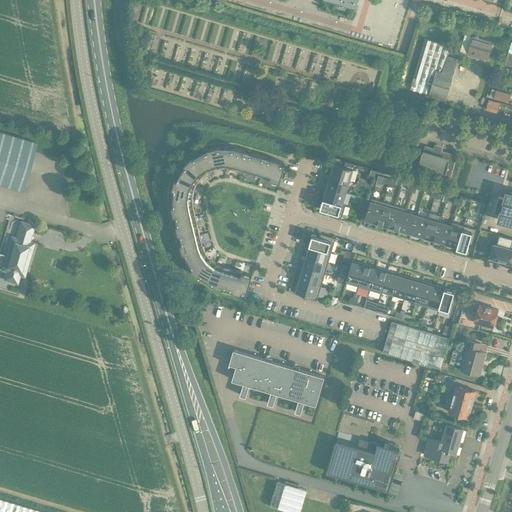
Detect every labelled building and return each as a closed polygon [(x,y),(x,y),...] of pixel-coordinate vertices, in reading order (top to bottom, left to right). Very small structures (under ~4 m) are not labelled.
[(420,10),(412,8),(409,19),(417,22),(420,10)] [(492,42),(473,36),(468,53),(487,59),(492,42)] [(429,94),(436,71),(442,73),(447,56),(450,46),(425,38),(410,89),(429,94)] [(442,73),(436,71),(429,94),(446,99),(458,59),(447,56),(442,73)] [(508,102),(510,94),(496,90),(495,90),(492,89),(490,96),(508,102)] [(489,99),(486,109),(497,113),(500,102),(489,99)] [(37,143),(0,132),(0,183),(23,191),(37,143)] [(449,178),(456,155),(441,151),(442,149),(434,146),(434,148),(425,146),(423,152),(422,152),(418,164),(421,165),(419,170),(442,177),(442,176),(449,178)] [(226,149),(217,148),(217,147),(212,148),(217,169),(220,168),(225,167),(226,149)] [(239,149),(234,147),(234,149),(226,149),(225,167),(231,168),(233,169),(239,149)] [(217,169),(212,148),(207,149),(207,151),(200,155),(209,171),(214,169),(217,169)] [(248,153),(244,152),(244,150),(239,149),(233,169),(236,170),(242,171),(248,153)] [(252,174),(258,154),(253,153),(252,154),(248,153),(242,171),(252,174)] [(266,158),(262,157),(262,155),(258,154),(252,174),(261,177),(266,158)] [(209,171),(200,155),(193,158),(191,157),(188,161),(203,176),(205,175),(209,171)] [(270,180),(276,159),(271,158),(271,160),(266,158),(261,177),(270,180)] [(276,159),(270,180),(280,183),(285,164),(280,163),(281,161),(276,159)] [(188,161),(184,164),(185,166),(181,173),(197,183),(201,178),(203,176),(188,161)] [(333,163),(331,170),(333,171),(331,176),(349,181),(352,169),(333,163)] [(173,184),(194,190),(195,188),(197,183),(181,173),(177,180),(175,179),(173,184)] [(331,176),(330,180),(329,180),(326,187),(345,192),(349,181),(331,176)] [(192,198),(193,193),(194,190),(173,184),(172,189),(174,190),(174,198),(192,198)] [(323,198),(345,205),(345,204),(342,203),(345,192),(326,187),(324,193),(326,194),(325,198),(323,198)] [(499,197),(494,212),(501,214),(500,216),(502,217),(501,220),(511,223),(511,192),(509,192),(508,196),(506,195),(505,199),(499,197)] [(192,198),(174,198),(173,206),(171,207),(173,212),(194,207),(192,198)] [(341,218),(345,205),(323,198),(320,208),(327,210),(326,213),(341,218)] [(377,224),(383,201),(371,198),(365,219),(370,220),(370,222),(377,224)] [(388,226),(395,205),(383,201),(377,224),(383,226),(384,224),(388,226)] [(400,231),(406,208),(395,205),(388,226),(393,227),(393,228),(400,231)] [(177,220),(196,216),(194,209),(194,207),(173,212),(174,217),(176,216),(177,220)] [(406,208),(400,231),(406,233),(407,231),(411,233),(417,215),(406,212),(407,208),(406,208)] [(428,219),(423,237),(429,239),(430,238),(434,239),(440,222),(442,216),(430,212),(428,219)] [(423,237),(428,219),(417,215),(411,233),(416,234),(416,235),(423,237)] [(177,230),(198,225),(196,216),(177,220),(178,225),(176,225),(177,230)] [(22,222),(19,230),(31,233),(34,226),(22,222)] [(446,244),(452,222),(451,225),(440,222),(434,239),(439,241),(439,242),(446,244)] [(457,248),(464,226),(452,222),(446,244),(452,246),(453,244),(457,245),(456,248),(457,248)] [(181,239),(200,235),(198,225),(177,230),(178,235),(180,235),(181,239)] [(477,229),(464,226),(457,248),(467,251),(469,244),(472,245),(477,229)] [(319,237),(312,235),(309,244),(332,251),(335,238),(320,233),(319,237)] [(182,249),(202,244),(202,241),(200,235),(181,239),(182,244),(180,244),(182,249)] [(494,244),(490,257),(511,263),(511,249),(511,244),(511,238),(499,235),(496,245),(494,244)] [(12,238),(5,261),(10,262),(5,279),(17,283),(20,272),(25,274),(33,244),(12,238)] [(189,261),(205,252),(203,246),(202,244),(182,249),(183,254),(185,253),(189,261)] [(308,249),(306,256),(328,262),(332,251),(309,244),(309,245),(310,245),(309,249),(308,249)] [(195,273),(210,258),(208,256),(205,252),(189,261),(192,268),(191,269),(195,273)] [(305,263),(304,268),(325,274),(328,262),(306,256),(304,263),(305,263)] [(217,264),(216,264),(212,260),(210,258),(195,273),(198,277),(200,275),(207,280),(217,264)] [(352,262),(346,283),(358,286),(364,264),(358,262),(357,263),(352,262)] [(218,287),(224,267),(222,266),(217,264),(207,280),(214,284),(213,286),(218,287)] [(371,266),(364,264),(358,286),(369,290),(376,269),(371,268),(371,266)] [(228,288),(233,270),(227,268),(224,267),(218,287),(223,289),(223,287),(228,288)] [(321,285),(325,274),(304,268),(302,272),(301,272),(299,279),(321,285)] [(381,293),(387,271),(381,269),(380,270),(376,269),(369,290),(381,293)] [(236,293),(242,272),(233,270),(228,288),(232,289),(232,291),(236,293)] [(382,290),(393,293),(399,276),(394,274),(394,273),(387,271),(381,293),(382,290)] [(242,272),(236,293),(241,294),(242,292),(247,294),(252,275),(242,272)] [(403,277),(399,276),(393,293),(405,296),(410,278),(404,276),(403,277)] [(422,282),(417,281),(417,280),(410,278),(405,296),(416,300),(415,303),(422,282)] [(318,297),(321,285),(299,279),(297,286),(298,286),(297,291),(318,297)] [(415,303),(427,307),(433,285),(427,282),(426,284),(422,282),(415,303)] [(427,307),(438,310),(445,288),(444,288),(444,289),(440,288),(440,287),(433,285),(427,307)] [(451,314),(454,304),(456,299),(453,298),(455,291),(445,288),(438,310),(451,314)] [(462,310),(458,324),(479,330),(481,323),(493,326),(494,325),(496,324),(497,320),(496,319),(498,310),(479,305),(478,310),(476,310),(475,314),(462,310)] [(382,353),(440,370),(449,338),(392,321),(382,353)] [(483,361),(486,353),(479,351),(481,344),(467,340),(465,347),(468,348),(462,369),(478,373),(482,360),(483,361)] [(325,376),(234,349),(229,365),(236,367),(232,380),(244,383),(240,395),(246,397),(250,385),(271,391),(268,403),(274,405),(277,393),(299,400),(295,412),(301,413),(305,401),(316,404),(325,376)] [(453,398),(473,404),(477,391),(457,385),(453,398)] [(473,404),(453,398),(449,412),(469,418),(473,404)] [(415,411),(413,418),(423,421),(425,414),(415,411)] [(429,438),(424,455),(447,461),(450,452),(456,454),(464,429),(447,424),(442,442),(429,438)] [(339,432),(327,472),(387,490),(396,458),(399,459),(401,452),(398,451),(399,449),(388,446),(389,442),(379,438),(377,444),(374,443),(374,442),(370,440),(370,441),(339,432)] [(291,511),(299,511),(306,489),(277,480),(269,505),(291,511)] [(0,511),(45,511),(0,498),(0,511)]
